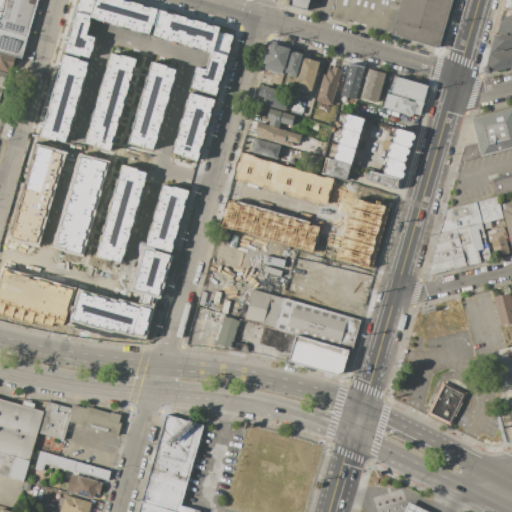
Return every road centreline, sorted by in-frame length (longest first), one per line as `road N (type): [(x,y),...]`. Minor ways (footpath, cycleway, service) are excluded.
road 1 (residential): [(104,29),(37,267),(121,291),(189,54)]
road 2 (residential): [(121,511),(263,0)]
road 3 (secondary): [(354,433),(462,58)]
road 4 (primary): [(361,410),(257,377),(0,341)]
road 5 (residential): [(455,83),(434,67),(200,0)]
road 6 (primary): [(0,368),(264,405)]
road 7 (residential): [(0,213),(59,0)]
road 8 (residential): [(337,222),(154,173)]
road 9 (primary): [(354,433),(511,510)]
road 10 (residential): [(511,269),(394,299)]
